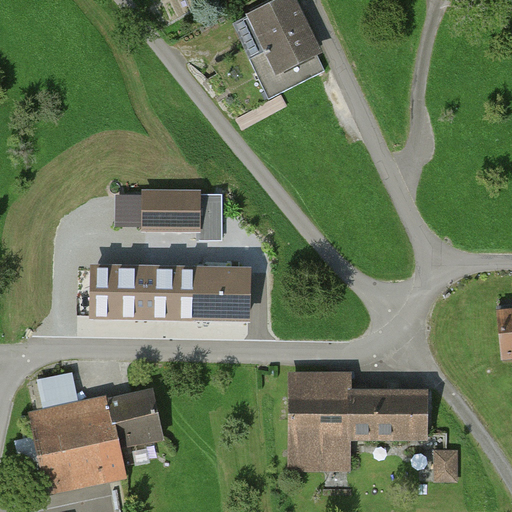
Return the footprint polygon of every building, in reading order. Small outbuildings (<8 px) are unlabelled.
[(267,98),(325,72),(293,0),(291,0),(235,25),(267,98)] [(113,209),(112,241),(200,242),(200,210),(113,209)] [(82,269),(81,320),(251,323),(252,273),(82,269)] [(511,311),(502,313),(505,358),(511,357),(511,311)] [(347,439),(428,440),(428,395),(347,394),(347,376),(293,376),(293,469),(347,470),(347,439)] [(162,437),(152,392),(40,416),(56,492),(124,477),(117,447),(162,437)] [(461,448),(436,448),(436,482),(461,482),(461,448)]
